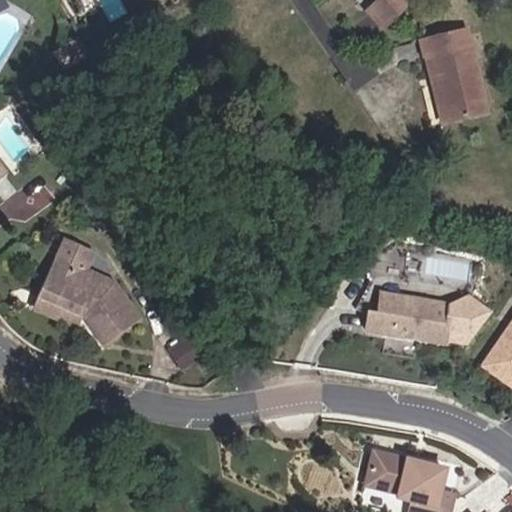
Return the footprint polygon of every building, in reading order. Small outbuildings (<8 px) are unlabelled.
[(414,2),(411,0),(383,0),(369,13),(385,30),(414,2)] [(424,30),(418,21),(412,24),(417,33),(424,30)] [(466,30),(420,43),(425,59),(431,58),(448,122),(486,112),(466,30)] [(67,69),(90,55),(80,39),(57,52),(67,69)] [(425,59),(442,123),(448,122),(431,58),(425,59)] [(0,176),(8,170),(0,160),(0,176)] [(98,250),(68,236),(42,293),(83,313),(104,342),(142,317),(116,280),(90,267),(98,250)] [(368,328),(377,330),(409,335),(413,332),(419,333),(422,338),(467,343),(493,312),(471,295),(446,303),(384,292),(380,314),(371,312),(368,328)] [(36,307),(77,327),(83,313),(42,293),(36,307)] [(511,326),(484,363),(511,384),(511,326)] [(443,511),(435,510),(438,495),(443,472),(374,456),(366,489),(400,497),(399,501),(413,505),(411,511),(443,511)] [(443,511),(449,511),(452,499),(438,495),(435,510),(443,511)]
